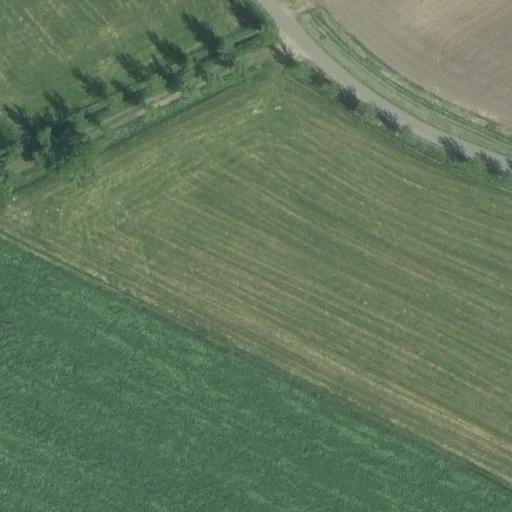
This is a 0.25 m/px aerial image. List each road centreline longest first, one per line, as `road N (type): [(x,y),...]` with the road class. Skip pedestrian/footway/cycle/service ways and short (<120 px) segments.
road 1 (track): [(0,181),(298,43)]
road 2 (unclassified): [(511,167),(440,138),(334,76),(262,0)]
